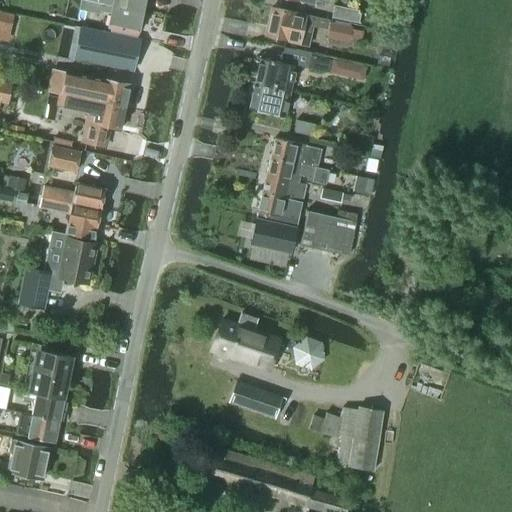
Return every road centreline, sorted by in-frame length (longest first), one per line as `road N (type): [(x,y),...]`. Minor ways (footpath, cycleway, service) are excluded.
road 1 (unclassified): [(487,368),(158,250)]
road 2 (unclassified): [(101,511),(158,250)]
road 3 (unclassified): [(213,0),(158,250)]
